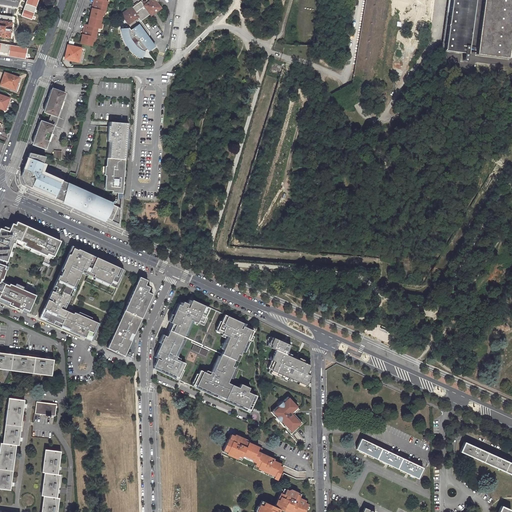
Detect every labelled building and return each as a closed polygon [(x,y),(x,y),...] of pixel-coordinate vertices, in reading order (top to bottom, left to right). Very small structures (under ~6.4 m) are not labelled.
[(27,0),(21,16),(32,20),(38,0),(27,0)] [(150,0),(151,1),(144,6),(136,13),(132,8),(132,7),(121,15),(131,27),(129,28),(121,28),(121,32),(122,34),(123,38),(124,42),(126,46),(129,49),(130,51),(133,53),(135,55),(138,57),(139,57),(140,57),(143,58),(146,50),(145,49),(146,48),(149,51),(156,47),(145,33),(148,31),(141,21),(150,14),(152,16),(162,8),(156,1),(156,0),(150,0)] [(366,0),(352,83),(325,98),(334,116),(360,102),(430,41),(434,0),(366,0)] [(508,60),(511,25),(511,0),(450,0),(443,52),(508,60)] [(144,6),(140,1),(132,8),(136,13),(144,6)] [(89,16),(101,19),(102,13),(103,9),(105,9),(106,6),(94,3),(93,7),(91,7),(89,16)] [(13,17),(0,14),(0,37),(10,39),(13,23),(12,23),(13,17)] [(89,16),(87,24),(86,23),(84,28),(96,31),(97,26),(99,26),(100,22),(101,19),(89,16)] [(82,33),(80,41),(91,44),(92,39),(93,35),(95,36),(96,31),(84,28),(83,33),(82,33)] [(28,47),(0,42),(0,53),(26,58),(28,47)] [(77,60),(80,47),(68,44),(64,57),(77,60)] [(20,79),(6,73),(2,85),(15,90),(20,79)] [(32,143),(47,149),(67,92),(52,87),(44,110),(51,113),(48,122),(41,119),(32,143)] [(10,99),(0,94),(0,108),(7,111),(10,103),(9,103),(10,99)] [(109,158),(125,159),(128,123),(109,122),(107,141),(108,141),(110,141),(109,158)] [(61,160),(62,151),(54,150),(53,159),(61,160)] [(44,156),(28,152),(20,176),(23,177),(25,182),(24,184),(62,201),(67,183),(42,172),(44,163),(42,162),(44,156)] [(105,173),(104,189),(112,190),(111,197),(116,199),(122,196),(122,188),(121,188),(121,181),(123,181),(125,159),(109,158),(108,163),(107,165),(107,171),(105,173)] [(99,217),(105,220),(105,218),(120,224),(121,208),(71,186),(72,185),(67,183),(62,201),(99,217)] [(120,224),(105,218),(105,220),(120,226),(120,224)] [(0,303),(26,315),(33,297),(7,285),(6,287),(0,284),(0,280),(4,271),(2,270),(10,245),(12,246),(13,243),(50,260),(58,242),(14,222),(13,225),(9,224),(7,229),(1,227),(0,230),(0,229),(0,303)] [(84,255),(84,254),(70,247),(66,255),(68,256),(71,249),(84,255)] [(114,287),(122,271),(84,254),(84,255),(71,249),(68,256),(66,255),(62,265),(53,283),(45,302),(41,310),(43,310),(40,318),(44,320),(43,322),(50,325),(51,323),(67,330),(66,333),(82,340),(83,338),(90,341),(97,325),(71,313),(71,315),(58,309),(59,306),(61,307),(64,303),(65,303),(70,293),(68,292),(74,280),(76,281),(80,271),(91,276),(90,278),(107,286),(108,284),(114,287)] [(147,281),(139,277),(106,349),(124,357),(152,295),(147,293),(149,288),(144,286),(147,281)] [(211,308),(193,300),(193,301),(190,300),(188,303),(185,302),(183,306),(180,304),(172,322),(174,323),(171,330),(184,336),(192,320),(199,323),(200,320),(204,322),(211,308)] [(246,323),(225,314),(218,329),(223,331),(222,333),(229,336),(222,353),(235,359),(238,353),(240,354),(247,338),(250,339),(254,330),(245,326),(246,323)] [(67,330),(51,323),(50,325),(66,333),(67,330)] [(159,358),(154,368),(178,379),(185,363),(181,361),(182,359),(175,356),(184,336),(171,330),(168,337),(165,336),(156,357),(159,358)] [(308,373),(312,365),(288,354),(292,345),(272,336),(268,346),(277,350),(269,368),(272,370),(271,374),(289,381),(290,378),(308,385),(312,375),(308,373)] [(200,369),(193,384),(223,398),(230,383),(228,382),(235,367),(232,366),(235,359),(222,353),(213,373),(206,369),(205,372),(200,369)] [(0,354),(0,369),(48,377),(50,362),(0,354)] [(230,383),(223,398),(249,410),(256,395),(248,392),(250,387),(241,383),(239,388),(230,383)] [(26,401),(11,398),(5,442),(3,442),(0,466),(0,487),(12,489),(19,444),(21,445),(26,401)] [(291,412),(295,408),(286,398),(280,403),(281,404),(277,407),(269,413),(275,419),(279,422),(278,423),(285,430),(286,429),(290,434),(295,430),(301,424),(291,414),(292,413),(291,412)] [(57,404),(36,402),(35,414),(55,416),(57,404)] [(228,439),(221,455),(279,479),(285,465),(274,460),(275,458),(268,455),(261,453),(263,448),(245,441),(246,439),(240,436),(235,434),(235,436),(231,435),(229,440),(228,439)] [(362,439),(357,449),(364,452),(386,463),(410,475),(418,478),(422,468),(362,439)] [(511,463),(464,442),(460,451),(511,475),(511,463)] [(60,451),(44,449),(41,473),(44,473),(42,495),(44,496),(41,511),(58,511),(60,498),(58,498),(60,475),(57,475),(60,451)] [(277,511),(278,511),(304,511),(307,507),(303,505),(305,503),(297,500),(298,498),(295,497),(295,494),(289,491),(288,493),(282,490),(280,496),(279,495),(273,508),(260,503),(258,507),(256,508),(254,511),(253,511),(277,511)]
